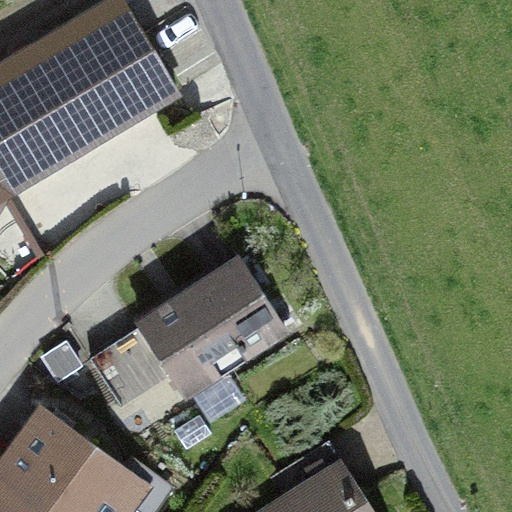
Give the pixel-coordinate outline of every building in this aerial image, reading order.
[(111,0),(0,66),(0,128),(147,41),(122,0),(111,0)] [(0,194),(176,90),(147,41),(0,128),(0,194)] [(242,260),(139,327),(170,375),(182,393),(285,327),(242,260)] [(139,327),(90,358),(121,406),(170,375),(139,327)] [(12,466),(20,471),(0,497),(0,511),(113,511),(123,499),(140,511),(149,511),(167,488),(132,462),(120,479),(45,423),(12,466)] [(270,477),(287,504),(274,511),(363,511),(320,445),(270,477)]
